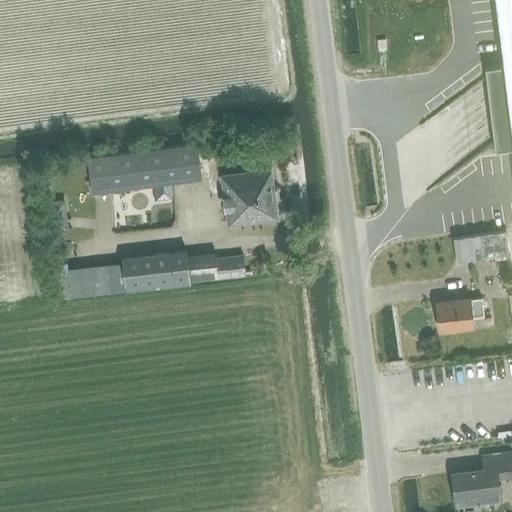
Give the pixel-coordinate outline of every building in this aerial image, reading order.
[(511,0),(491,0),(503,90),(511,159),(511,0)] [(87,158),(92,195),(202,181),(197,145),(87,158)] [(220,177),(225,211),(228,211),(230,226),(276,220),(270,170),(220,177)] [(44,180),(46,197),(53,196),(51,179),(44,180)] [(49,229),(67,227),(64,199),(45,201),(49,229)] [(505,231),(453,238),(457,262),(509,254),(505,231)] [(242,259),(217,262),(216,252),(187,255),(186,250),(125,257),(125,261),(65,268),(69,299),(190,286),(190,283),(244,276),(242,259)] [(435,304),(439,331),(472,328),(471,318),(483,316),(481,299),(435,304)] [(483,470),(452,474),(456,505),(477,503),(477,504),(482,503),(485,507),(488,509),(492,508),(495,506),(496,501),(498,501),(496,478),(511,475),(511,454),(510,454),(482,458),(483,470)]
